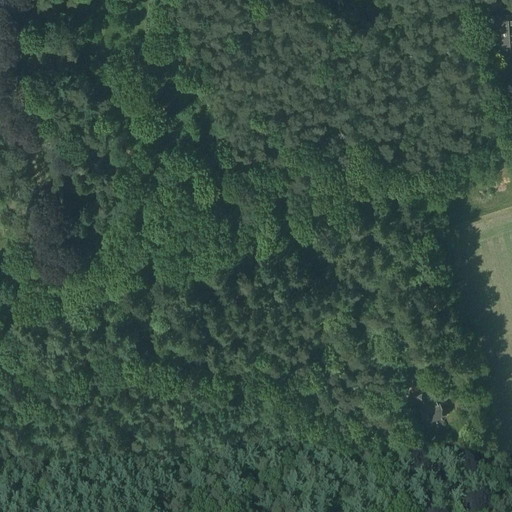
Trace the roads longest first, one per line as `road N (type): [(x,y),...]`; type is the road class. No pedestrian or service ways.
road 1 (track): [(0,290),(511,137)]
road 2 (track): [(380,511),(284,394),(241,372),(126,352),(27,377),(0,355)]
road 3 (track): [(69,269),(15,77)]
road 4 (track): [(347,0),(394,170)]
